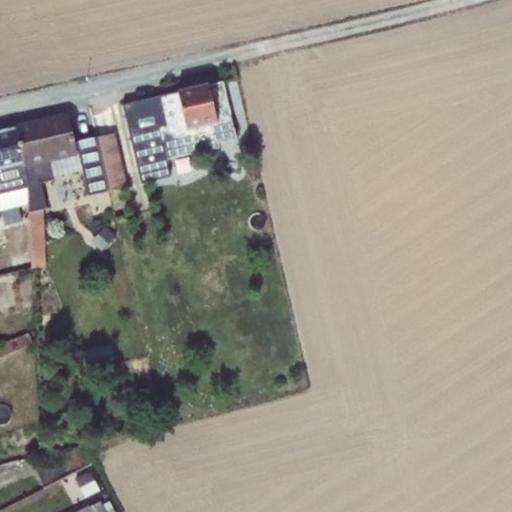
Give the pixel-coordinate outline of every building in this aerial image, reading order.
[(150,99),(122,105),(140,184),(168,178),(164,161),(218,149),(217,145),(236,141),(223,82),(150,99)] [(67,114),(15,127),(27,189),(28,204),(29,214),(46,210),(40,183),(52,180),(52,179),(48,163),(76,156),(67,114)] [(27,189),(15,127),(0,130),(0,211),(28,204),(27,189)] [(115,134),(96,138),(108,192),(128,187),(115,134)] [(108,192),(96,138),(77,143),(79,156),(83,172),(88,197),(108,192)] [(79,156),(76,156),(48,163),(52,179),(83,172),(79,156)] [(29,215),(31,254),(32,269),(46,269),(43,212),(29,215)] [(105,228),(92,243),(103,252),(116,238),(105,228)] [(11,274),(32,269),(31,254),(10,259),(11,274)] [(28,334),(0,346),(0,359),(32,346),(28,334)] [(81,447),(29,457),(43,488),(90,464),(81,447)] [(89,471),(74,479),(84,498),(99,491),(89,471)] [(114,511),(109,503),(101,506),(99,502),(79,511),(114,511)]
